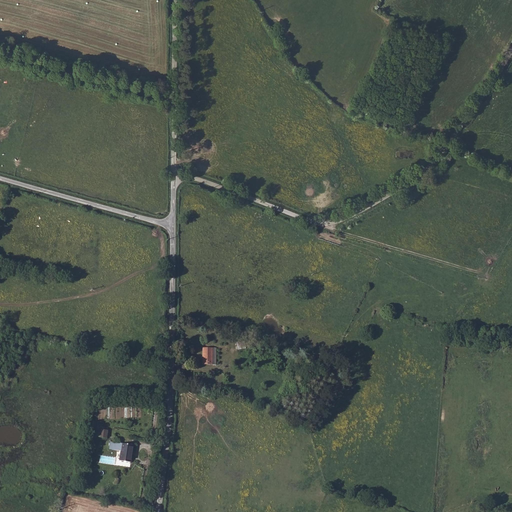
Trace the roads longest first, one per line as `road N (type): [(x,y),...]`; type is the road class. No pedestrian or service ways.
road 1 (unclassified): [(174,173),(327,226),(416,178),(511,50)]
road 2 (unclassified): [(159,511),(172,224)]
road 3 (track): [(173,98),(0,53)]
road 4 (unclassified): [(172,224),(0,178)]
road 5 (unclassified): [(174,173),(173,0)]
road 6 (track): [(327,226),(485,272)]
